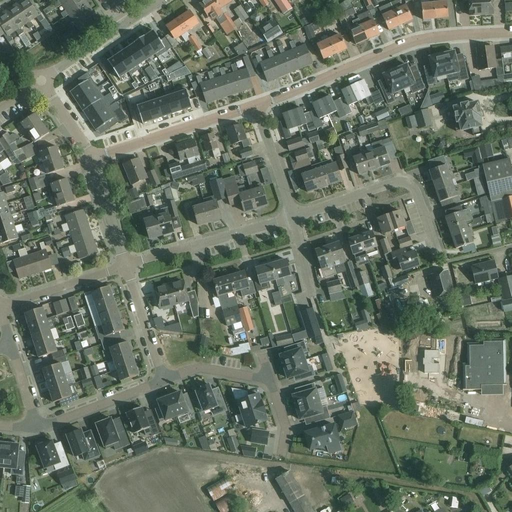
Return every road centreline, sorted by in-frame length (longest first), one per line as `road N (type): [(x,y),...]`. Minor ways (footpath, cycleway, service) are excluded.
road 1 (residential): [(255,104),(411,39),(511,31)]
road 2 (residential): [(292,215),(408,182),(435,245)]
road 3 (residential): [(280,442),(283,423),(268,379),(198,367),(163,381)]
road 4 (residential): [(126,268),(292,215)]
road 5 (residential): [(93,158),(255,104)]
road 6 (residential): [(163,381),(38,428)]
road 7 (residential): [(0,305),(126,268)]
